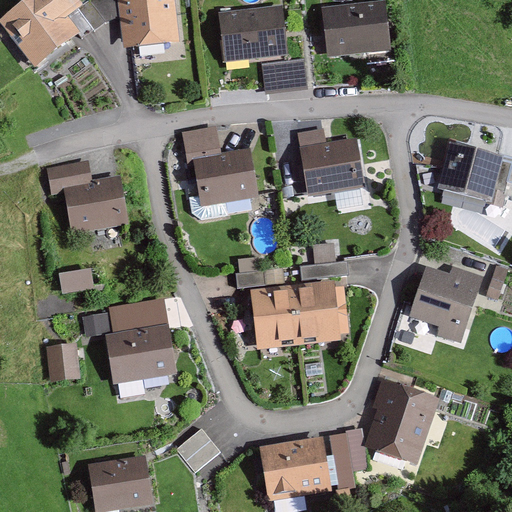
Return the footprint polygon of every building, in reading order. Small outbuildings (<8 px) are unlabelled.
[(15,32),(38,62),(76,34),(64,17),(74,9),(66,0),(35,0),(3,25),(11,35),(15,32)] [(106,24),(89,0),(77,9),(93,31),(94,32),(106,24)] [(124,0),(130,43),(171,38),(167,0),(124,0)] [(367,51),(367,53),(385,51),(380,6),(327,12),(332,55),(367,51)] [(65,16),(82,39),(93,31),(77,9),(77,8),(65,16)] [(224,17),(229,60),(282,54),(277,11),(224,17)] [(227,216),(224,201),(252,196),(245,154),(218,158),(215,143),(186,148),(188,163),(199,161),(205,197),(189,199),(192,214),(201,220),(227,216)] [(306,151),(313,194),(359,186),(352,144),(306,151)] [(501,205),(504,195),(507,184),(511,164),(454,149),(443,191),(442,197),(484,208),(486,202),(501,205)] [(51,171),(54,192),(69,190),(69,188),(89,185),(85,165),(51,171)] [(123,223),(115,181),(89,185),(69,188),(69,190),(76,232),(123,223)] [(333,246),(313,248),(315,265),(335,263),(333,246)] [(346,277),(345,262),(335,263),(315,265),(300,267),(301,282),(346,277)] [(496,267),(488,296),(498,299),(507,271),(496,267)] [(236,274),(237,289),(283,283),(282,269),(236,274)] [(63,277),(65,292),(90,288),(88,273),(63,277)] [(460,342),(465,329),(460,327),(473,290),(430,276),(417,314),(442,322),(438,334),(460,342)] [(337,335),(332,289),(293,293),(298,340),(337,335)] [(254,297),(259,344),(298,340),(293,293),(254,297)] [(85,318),(87,334),(110,331),(107,314),(85,318)] [(144,395),(141,378),(170,373),(163,330),(111,339),(120,394),(125,398),(144,395)] [(50,351),(53,379),(76,377),(73,349),(50,351)] [(385,406),(372,444),(378,446),(375,456),(377,462),(397,468),(402,466),(406,456),(411,457),(430,404),(381,387),(376,403),(385,406)] [(176,450),(185,461),(211,441),(201,429),(176,450)] [(220,453),(211,441),(185,461),(195,473),(220,453)] [(266,453),(273,496),(325,487),(318,444),(266,453)] [(94,468),(101,510),(147,503),(140,460),(94,468)]
